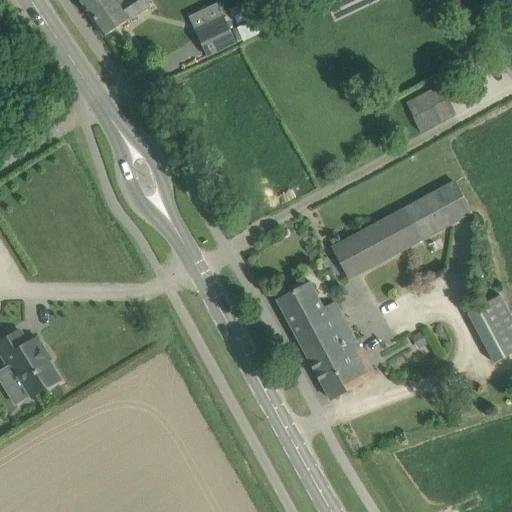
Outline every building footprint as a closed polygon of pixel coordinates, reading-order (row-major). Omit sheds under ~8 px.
[(80,0),(87,10),(100,1),(104,6),(113,0),(118,0),(120,2),(123,0),(80,0)] [(100,1),(87,10),(105,37),(122,25),(131,19),(129,16),(134,13),(148,4),(144,0),(123,0),(120,2),(118,0),(113,0),(104,6),(100,1)] [(225,17),(195,31),(208,58),(238,45),(225,17)] [(454,52),(465,75),(479,68),(468,45),(454,52)] [(407,101),(423,130),(458,112),(443,82),(407,101)] [(334,248),(350,278),(473,212),(453,184),(334,248)] [(311,284),(279,301),(332,400),(376,377),(335,302),(324,308),(311,284)] [(469,313),(495,363),(511,354),(511,317),(501,296),(469,313)] [(0,351),(9,366),(13,364),(34,397),(60,381),(44,355),(47,353),(38,338),(28,344),(20,330),(0,342),(0,351)]
